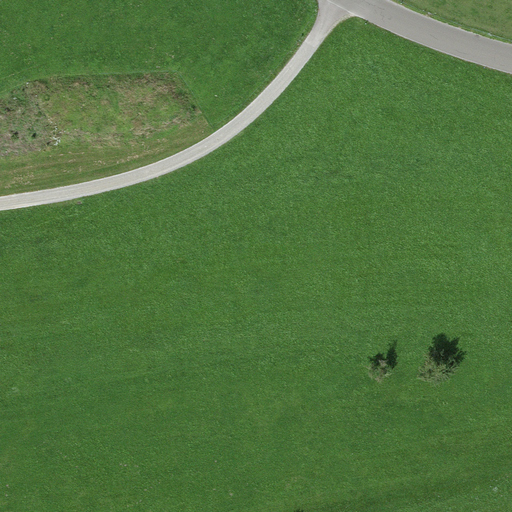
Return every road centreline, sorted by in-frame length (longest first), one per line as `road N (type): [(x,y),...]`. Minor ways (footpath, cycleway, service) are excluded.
road 1 (track): [(341,0),(317,49),(254,117),(188,157),(47,201),(0,207)]
road 2 (unclassified): [(362,0),(511,56)]
